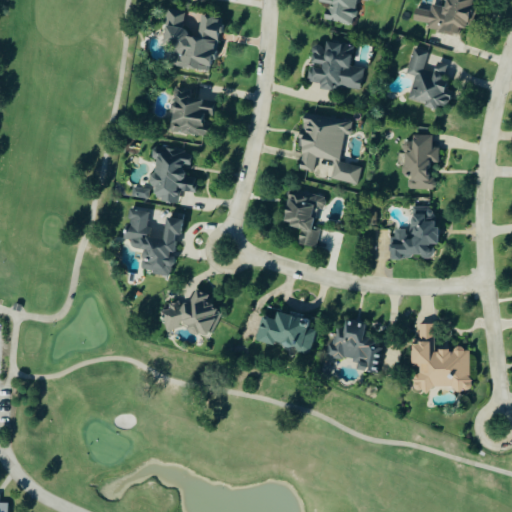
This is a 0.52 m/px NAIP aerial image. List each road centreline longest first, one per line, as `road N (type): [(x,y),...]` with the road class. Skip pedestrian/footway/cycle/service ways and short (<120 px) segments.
road 1 (residential): [(500,429),(485,177),(511,56)]
road 2 (residential): [(227,250),(356,285),(488,287)]
road 3 (residential): [(270,0),(257,142),(227,250)]
